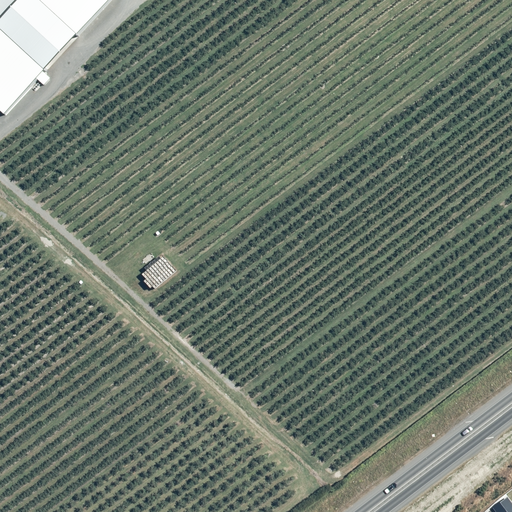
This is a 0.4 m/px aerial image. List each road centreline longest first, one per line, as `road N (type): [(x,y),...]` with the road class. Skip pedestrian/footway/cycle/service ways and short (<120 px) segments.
road 1 (trunk): [(358,511),(511,395)]
road 2 (trunk): [(511,412),(381,511)]
